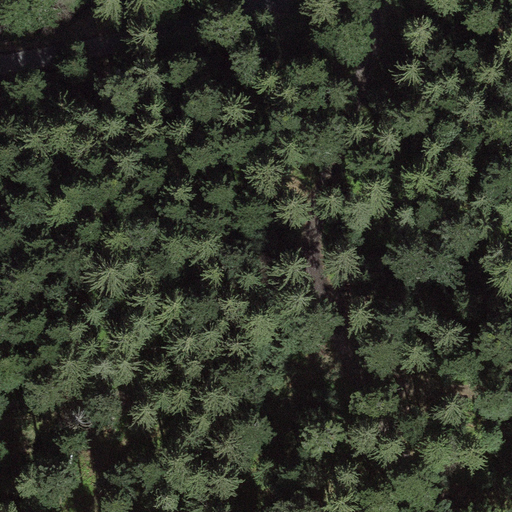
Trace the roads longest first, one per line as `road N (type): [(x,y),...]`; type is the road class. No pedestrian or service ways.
road 1 (track): [(464,511),(395,446),(315,268),(326,189),(385,0)]
road 2 (unclassified): [(270,0),(194,26),(0,69)]
